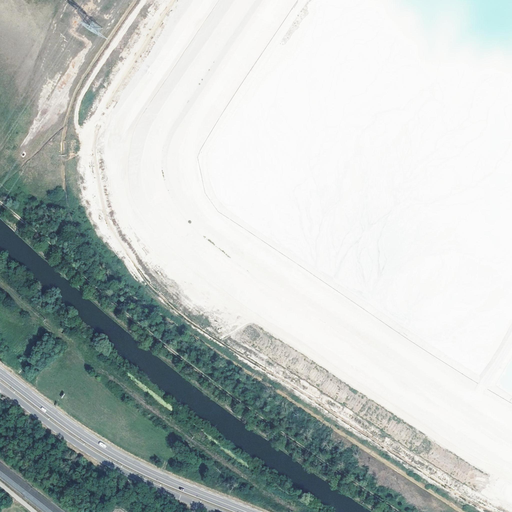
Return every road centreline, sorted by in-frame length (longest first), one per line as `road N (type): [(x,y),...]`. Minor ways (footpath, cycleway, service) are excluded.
road 1 (track): [(511,458),(320,351),(223,335),(143,287),(97,222),(87,166),(109,106),(177,0)]
road 2 (track): [(0,213),(143,341),(378,511)]
road 3 (secondary): [(246,511),(116,455),(0,372)]
road 4 (unclassified): [(0,385),(91,455),(216,511)]
